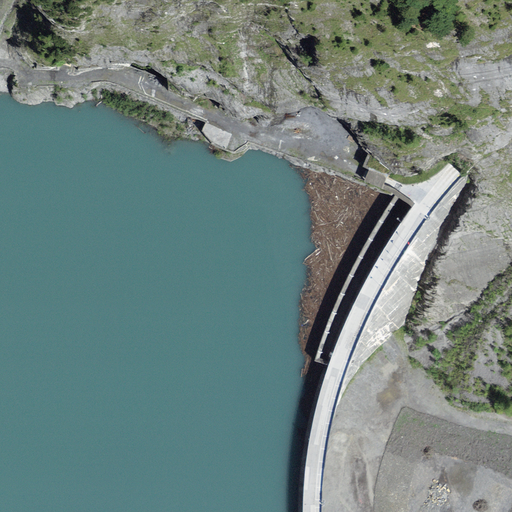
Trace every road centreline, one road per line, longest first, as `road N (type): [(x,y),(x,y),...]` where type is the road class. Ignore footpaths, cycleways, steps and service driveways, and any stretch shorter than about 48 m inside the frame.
road 1 (unclassified): [(420,211),(341,354),(322,419),(312,511)]
road 2 (unclassified): [(420,211),(511,113)]
